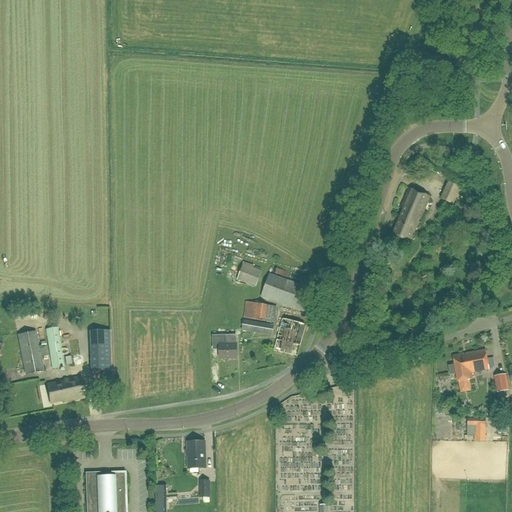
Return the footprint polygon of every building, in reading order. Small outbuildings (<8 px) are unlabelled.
[(459,187),(448,182),(440,199),(452,204),(459,187)] [(429,197),(408,188),(399,208),(403,210),(391,236),(408,243),(416,225),(417,225),(429,197)] [(262,270),(242,264),(237,281),(256,287),(262,270)] [(314,290),(270,274),(261,297),(305,313),(314,290)] [(277,307),(248,302),(245,318),(275,323),(277,307)] [(274,325),(244,319),(242,331),(272,336),(274,325)] [(305,325),(282,319),(273,352),(297,357),(305,325)] [(64,367),(58,328),(45,330),(52,369),(64,367)] [(111,371),(109,331),(89,332),(90,372),(111,371)] [(36,333),(36,332),(17,335),(25,375),(44,372),(41,358),(48,357),(46,347),(39,348),(36,333)] [(236,359),(236,340),(228,340),(228,346),(219,346),(219,359),(236,359)] [(455,366),(449,367),(450,371),(454,374),(456,374),(458,383),(459,383),(461,393),(472,391),(470,381),(473,381),(472,374),(489,371),(485,351),(453,356),(455,366)] [(510,391),(507,375),(494,377),(498,398),(508,397),(507,391),(510,391)] [(83,399),(79,377),(66,380),(66,382),(46,385),(49,404),(61,402),(61,403),(83,399)] [(336,389),(337,396),(345,395),(344,387),(336,389)] [(486,418),(467,418),(467,437),(475,437),(475,442),(486,442),(486,418)] [(206,469),(205,442),(187,442),(188,469),(206,469)] [(125,507),(123,474),(112,474),(112,478),(98,478),(98,474),(87,475),(87,511),(122,511),(123,507),(125,507)] [(210,498),(210,481),(200,481),(200,498),(210,498)] [(149,494),(141,495),(143,503),(150,502),(149,494)] [(179,509),(179,498),(169,497),(169,509),(179,509)]
